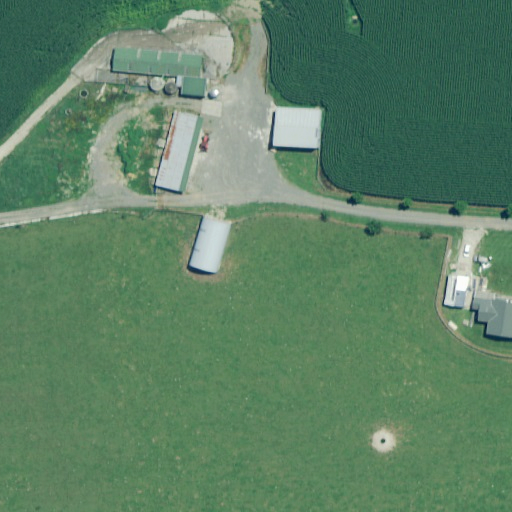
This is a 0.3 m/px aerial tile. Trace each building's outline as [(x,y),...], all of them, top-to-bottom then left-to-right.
[(203,56),(116,49),(115,72),(179,77),(178,87),(184,87),(183,95),(207,97),(208,80),(201,80),(203,56)] [(163,79),(153,79),(153,91),(163,91),(163,79)] [(321,111),(278,109),(277,147),(319,149),(321,111)] [(205,120),(176,113),(165,159),(160,178),(153,176),(151,184),(187,193),(205,120)] [(332,226),(348,232),(352,223),(335,217),(332,226)] [(229,226),(204,218),(190,266),(215,273),(229,226)] [(274,222),(272,229),(285,234),(288,226),(274,222)] [(464,284),(435,278),(430,301),(459,307),(464,284)] [(511,296),(496,294),(477,292),(474,310),(482,311),(480,322),(490,323),(488,335),(511,338),(511,296)]
